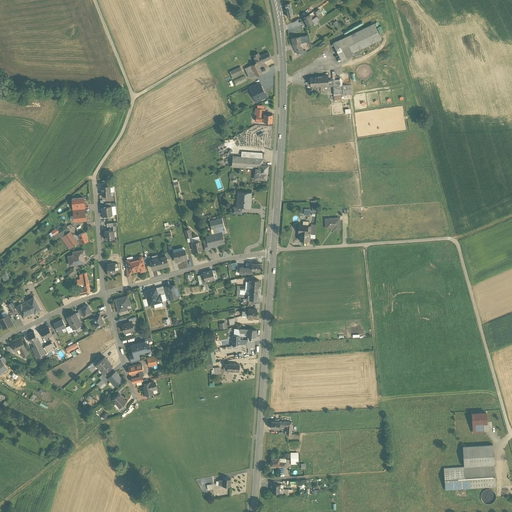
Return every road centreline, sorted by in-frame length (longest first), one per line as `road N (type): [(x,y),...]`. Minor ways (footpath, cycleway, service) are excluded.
road 1 (track): [(511,435),(457,240),(273,251)]
road 2 (track): [(366,246),(392,511)]
road 3 (primary): [(254,511),(273,251)]
road 4 (primary): [(273,251),(283,115),(276,0)]
road 5 (track): [(455,241),(391,0)]
road 6 (residential): [(103,294),(273,251)]
road 7 (track): [(132,97),(262,21)]
road 8 (track): [(103,428),(1,511)]
road 9 (track): [(131,94),(0,97)]
road 10 (track): [(94,181),(52,213),(0,159)]
